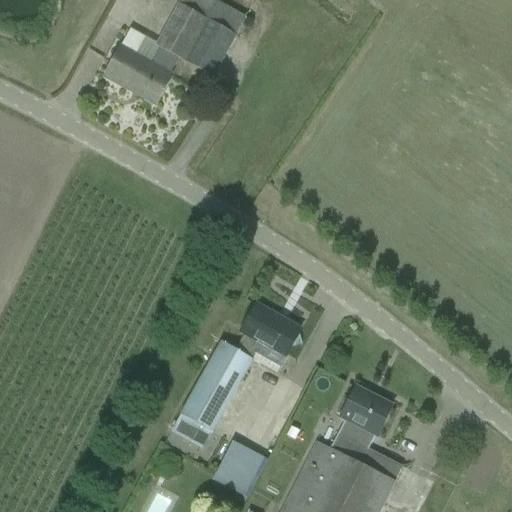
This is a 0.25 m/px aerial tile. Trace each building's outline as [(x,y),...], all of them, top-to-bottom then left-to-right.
[(104,78),(156,106),(173,75),(171,75),(178,61),(214,80),(246,20),(209,0),(183,0),(180,6),(179,6),(157,45),(160,47),(152,64),(121,47),(104,78)] [(236,352),(252,361),(255,355),(279,369),(291,348),(302,345),(299,334),(301,331),(256,306),(240,335),(244,338),(236,352)] [(254,362),(252,361),(236,352),(221,343),(170,435),(203,453),(254,362)] [(375,440),(392,408),(356,389),(341,418),(345,421),(330,450),(317,443),(281,511),(380,511),(402,469),(368,451),(374,439),(375,440)] [(215,483),(248,496),(264,455),(232,443),(215,483)]
